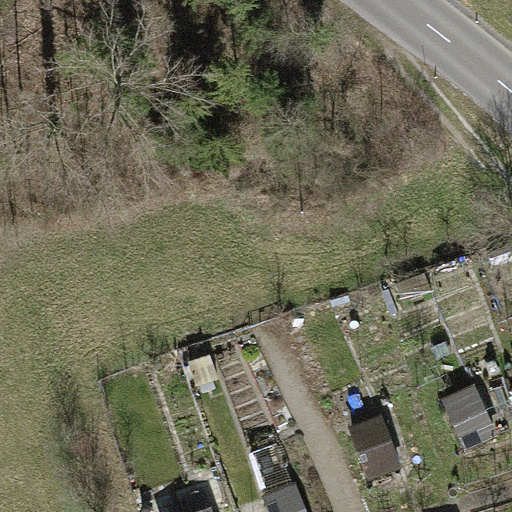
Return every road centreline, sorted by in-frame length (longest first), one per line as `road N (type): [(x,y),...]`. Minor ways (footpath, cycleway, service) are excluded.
road 1 (track): [(352,511),(272,327)]
road 2 (secondary): [(399,0),(511,88)]
